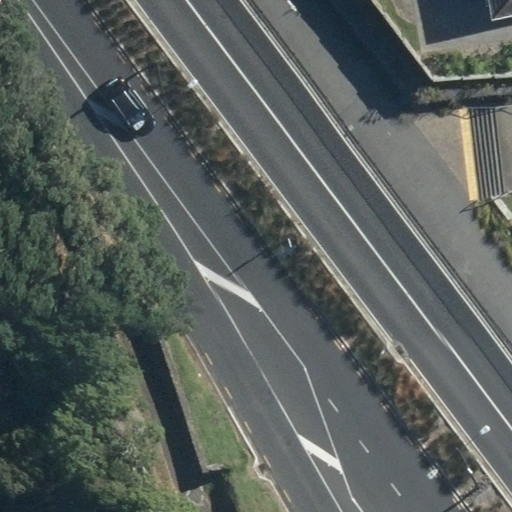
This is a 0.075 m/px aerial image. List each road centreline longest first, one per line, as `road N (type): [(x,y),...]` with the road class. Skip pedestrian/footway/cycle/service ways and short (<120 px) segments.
road 1 (primary): [(66,40),(438,511)]
road 2 (primary): [(328,511),(66,40)]
